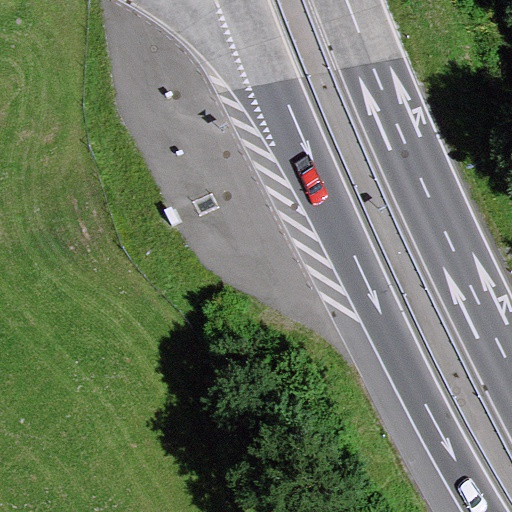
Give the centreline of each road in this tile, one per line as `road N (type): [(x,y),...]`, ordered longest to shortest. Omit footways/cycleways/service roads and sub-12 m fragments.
road 1 (motorway): [(277,83),(469,511)]
road 2 (motorway): [(511,369),(341,0)]
road 3 (motorway): [(174,0),(277,83)]
